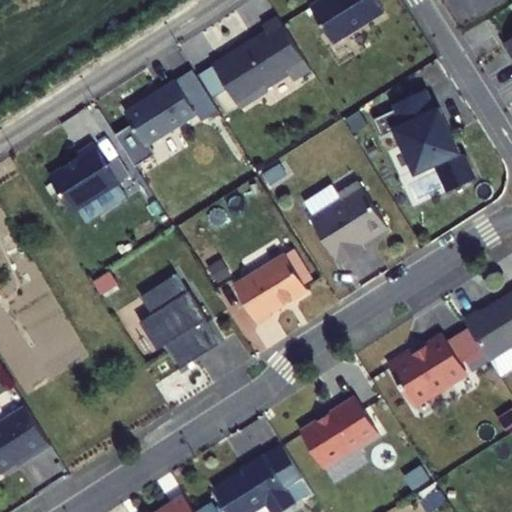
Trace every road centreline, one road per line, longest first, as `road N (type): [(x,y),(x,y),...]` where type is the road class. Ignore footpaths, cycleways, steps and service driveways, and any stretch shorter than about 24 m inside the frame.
road 1 (residential): [(66,511),(261,390),(311,343),(511,220)]
road 2 (residential): [(0,141),(219,0)]
road 3 (residential): [(511,145),(421,0)]
